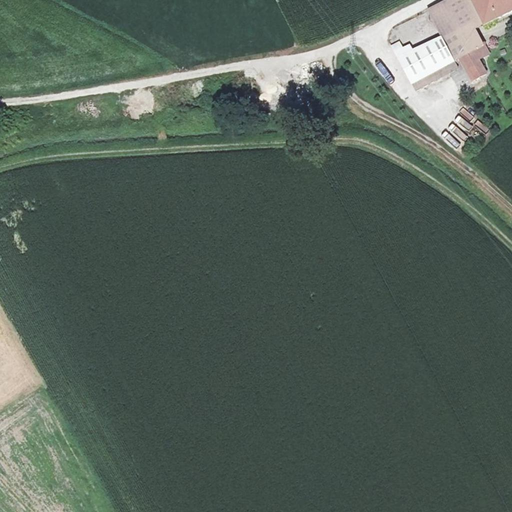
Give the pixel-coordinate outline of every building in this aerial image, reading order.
[(470,51),(481,45),(471,25),(483,20),(484,22),(511,7),(511,0),(442,0),(426,8),(439,33),(431,37),(411,47),(407,40),(400,44),(398,40),(390,44),(410,82),(453,59),(457,57),(470,51)] [(481,45),(470,51),(475,59),(485,54),(481,45)] [(470,51),(457,57),(469,81),(482,74),(475,59),(470,51)] [(457,67),(453,59),(410,82),(414,89),(457,67)] [(111,110),(112,120),(125,119),(124,109),(111,110)] [(464,148),(475,138),(467,129),(456,139),(464,148)]
